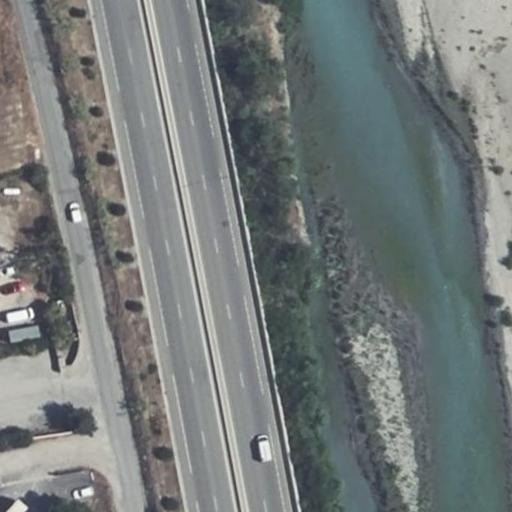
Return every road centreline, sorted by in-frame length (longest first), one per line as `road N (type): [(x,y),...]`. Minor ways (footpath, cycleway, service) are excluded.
road 1 (unclassified): [(22,0),(133,511)]
road 2 (trunk): [(266,511),(168,0)]
road 3 (trunk): [(118,0),(215,511)]
